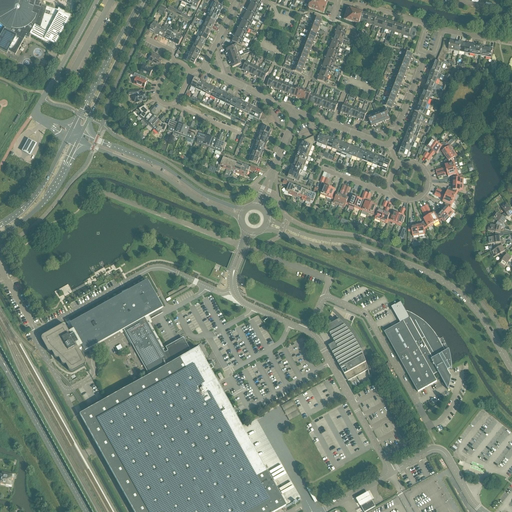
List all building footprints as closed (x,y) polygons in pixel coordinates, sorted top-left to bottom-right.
[(0,0),(0,24),(5,28),(5,30),(4,29),(4,30),(0,36),(0,51),(4,54),(6,50),(16,55),(26,37),(29,39),(31,35),(50,45),(51,43),(55,45),(52,50),(53,50),(71,15),(60,9),(58,8),(57,10),(41,5),(41,7),(39,7),(40,2),(40,1),(40,3),(35,1),(35,0),(0,0)] [(191,9),(192,6),(195,0),(189,0),(186,6),(191,9)] [(197,9),(201,1),(198,0),(197,0),(198,0),(197,0),(195,0),(192,6),(197,9)] [(308,9),(309,9),(323,14),(328,2),(321,0),(311,0),(310,6),(310,5),(308,9)] [(210,7),(212,8),(220,12),(221,10),(222,10),(223,7),(215,3),(212,2),(210,7)] [(260,7),(250,2),(249,4),(251,5),(250,7),(258,11),(260,7)] [(258,11),(250,7),(248,9),(247,9),(246,11),(256,16),(258,11)] [(212,8),(210,13),(218,17),(219,14),(220,12),(212,8)] [(362,13),(355,11),(353,10),(348,8),(344,20),(359,25),(360,21),(362,13)] [(253,21),(256,22),(257,20),(254,19),(256,16),(246,11),(245,13),(246,13),(245,16),(254,20),(253,21)] [(206,17),(208,18),(215,22),(216,19),(217,20),(218,17),(210,13),(207,12),(206,14),(207,14),(206,17)] [(321,20),(322,17),(315,14),(314,17),(312,22),(322,26),(323,23),(321,23),(323,20),(321,20)] [(242,19),(252,24),(253,21),(254,20),(245,16),(244,18),(243,17),(242,19)] [(374,29),(375,26),(379,28),(382,19),(377,17),(374,26),(373,26),(372,28),(374,29)] [(215,22),(208,18),(205,23),(213,27),(215,24),(214,24),(215,22)] [(252,29),(250,28),(252,24),(242,19),(241,21),(242,22),(241,24),(250,29),(249,30),(252,31),(252,29)] [(153,23),(152,22),(151,22),(147,30),(148,31),(152,33),(152,32),(154,33),(158,26),(159,24),(154,21),(153,23)] [(384,32),(385,30),(389,31),(392,22),(387,21),(384,29),(383,29),(382,32),(384,32)] [(203,22),(202,24),(201,27),(210,31),(211,29),(212,29),(213,27),(205,23),(203,22)] [(237,28),(247,33),(249,30),(250,29),(241,24),(240,27),(238,26),(237,28)] [(349,27),(341,24),(340,27),(338,26),(337,29),(336,28),(335,31),(346,35),(347,30),(349,27)] [(393,32),(392,35),(394,35),(395,33),(399,34),(401,25),(397,24),(394,32),(393,32)] [(163,28),(158,26),(154,33),(157,34),(156,35),(159,36),(163,28)] [(164,26),(163,28),(159,36),(162,37),(164,38),(169,28),(164,26)] [(308,31),(319,35),(319,32),(318,32),(319,30),(310,26),(310,27),(308,31)] [(199,29),(198,31),(208,36),(210,34),(209,33),(210,31),(201,27),(200,29),(199,29)] [(174,31),(169,28),(164,38),(166,39),(166,40),(169,41),(174,31)] [(247,33),(237,28),(236,30),(238,31),(237,33),(245,37),(247,33)] [(414,39),(417,30),(411,28),(408,37),(414,39)] [(176,31),(174,30),(174,31),(169,41),(171,42),(172,42),(174,43),(178,35),(179,33),(176,32),(176,31)] [(197,33),(197,34),(196,36),(198,37),(205,41),(207,39),(208,36),(198,31),(197,33)] [(346,35),(335,31),(334,33),(336,33),(335,36),(344,39),(343,40),(349,42),(349,40),(344,38),(346,35)] [(245,37),(237,33),(235,35),(234,35),(233,36),(243,41),(245,37)] [(179,46),(183,38),(178,35),(174,43),(176,44),(179,46)] [(305,39),(315,43),(316,41),(314,41),(315,38),(307,35),(306,36),(305,39)] [(236,45),(237,44),(241,46),(243,41),(233,36),(232,39),(234,39),(230,46),(231,47),(236,45)] [(205,41),(198,37),(196,42),(204,46),(205,43),(204,43),(205,41)] [(342,44),(332,39),(331,41),(332,42),(331,45),(340,48),(340,49),(342,50),(343,48),(341,47),(342,44)] [(193,47),(201,51),(202,49),(204,46),(196,42),(193,47)] [(301,48),(312,52),(312,50),(311,50),(312,47),(303,44),(303,45),(301,48)] [(235,46),(226,49),(227,52),(226,53),(227,57),(229,56),(230,61),(229,62),(230,66),(232,65),(233,68),(242,65),(235,46)] [(201,51),(193,47),(191,52),(199,56),(200,53),(201,51)] [(339,59),(340,57),(337,56),(339,52),(328,48),(328,49),(327,50),(328,51),(329,51),(328,54),(337,57),(336,58),(339,59)] [(187,56),(188,57),(196,60),(197,58),(197,59),(199,56),(191,52),(189,51),(187,56)] [(413,55),(404,52),(402,56),(413,60),(413,58),(412,58),(413,55)] [(151,53),(150,55),(150,56),(148,61),(150,62),(159,67),(162,61),(159,60),(160,57),(151,53)] [(298,57),(308,61),(309,59),(307,59),(308,56),(300,53),(299,54),(298,57)] [(325,58),(335,62),(336,58),(337,57),(328,54),(327,56),(325,55),(325,58)] [(186,62),(194,66),(195,63),(195,62),(196,60),(188,57),(186,62)] [(335,62),(325,58),(324,60),(325,60),(324,63),(333,66),(333,67),(336,68),(336,66),(334,65),(335,62)] [(434,65),(433,66),(441,69),(445,71),(447,65),(443,64),(444,61),(438,59),(437,61),(434,60),(433,64),(434,65)] [(399,65),(409,69),(410,67),(409,67),(410,64),(401,61),(400,62),(399,65)] [(148,64),(143,62),(141,65),(143,66),(140,72),(150,76),(153,70),(147,67),(148,64)] [(243,66),(238,68),(245,72),(244,73),(246,74),(251,64),(246,62),(244,66),(243,66)] [(294,66),(305,70),(305,68),(304,68),(305,65),(296,62),(294,66)] [(251,64),(246,74),(248,75),(249,73),(251,75),(255,66),(251,64)] [(255,78),(259,68),(255,66),(251,75),(253,76),(253,77),(255,78)] [(292,71),(301,74),(302,72),(304,72),(305,70),(294,66),(292,71)] [(332,71),(321,66),(320,68),(322,69),(321,72),(330,75),(332,71)] [(430,71),(440,74),(441,69),(433,66),(433,67),(432,67),(430,71)] [(259,68),(255,78),(257,79),(257,78),(260,79),(264,70),(259,68)] [(263,82),(268,72),(264,70),(260,79),(262,80),(261,81),(263,82)] [(395,74),(406,78),(406,76),(405,76),(406,73),(397,70),(397,71),(395,74)] [(134,84),(144,88),(147,82),(145,81),(147,78),(135,73),(129,71),(128,72),(127,74),(134,76),(133,78),(136,79),(134,84)] [(429,76),(438,79),(439,80),(441,75),(440,74),(430,71),(429,74),(430,75),(429,76)] [(326,84),(328,80),(328,79),(318,75),(317,77),(318,78),(317,81),(326,84)] [(436,84),(438,79),(429,76),(429,77),(428,77),(426,81),(436,84)] [(271,77),(267,86),(270,87),(269,89),(271,90),(275,79),(271,77)] [(195,78),(191,87),(196,89),(200,81),(199,81),(199,80),(195,78)] [(276,90),(280,81),(275,79),(271,90),(273,90),(274,89),(276,90)] [(392,83),(402,87),(403,85),(401,85),(402,82),(394,79),(393,80),(392,83)] [(200,81),(196,89),(201,92),(205,83),(202,81),(201,82),(200,81)] [(438,85),(436,84),(426,81),(425,84),(426,85),(425,86),(436,90),(438,85)] [(205,83),(201,92),(206,94),(210,86),(208,85),(209,84),(205,83)] [(285,93),(289,84),(284,83),(280,93),(282,94),(283,92),(285,93)] [(293,83),(292,86),(289,84),(285,93),(288,94),(287,96),(289,97),(293,86),(294,87),(295,84),(293,83)] [(210,86),(206,94),(210,96),(215,87),(211,86),(211,87),(210,86)] [(293,86),(289,97),(291,97),(292,96),(294,97),(298,88),(294,87),(293,86)] [(300,89),(298,88),(294,97),(301,99),(307,102),(311,93),(309,92),(310,90),(307,89),(306,91),(304,90),(302,90),(303,88),(300,86),(300,89)] [(422,91),(432,94),(434,95),(436,90),(425,86),(425,88),(424,87),(422,91)] [(215,87),(210,96),(215,99),(219,91),(218,90),(218,89),(215,87)] [(388,92),(399,96),(399,94),(398,94),(399,91),(390,87),(388,92)] [(219,91),(215,99),(220,101),(225,92),(221,90),(221,91),(219,91)] [(145,94),(139,95),(139,91),(129,92),(129,96),(134,95),(135,96),(134,96),(136,103),(146,100),(145,94)] [(422,95),(421,96),(430,99),(432,100),(434,95),(432,94),(422,91),(421,94),(422,95)] [(225,103),(229,95),(228,95),(228,94),(225,92),(220,101),(225,103)] [(316,92),(315,94),(311,93),(307,102),(310,103),(310,104),(312,105),(316,95),(317,95),(318,93),(316,92)] [(399,96),(388,92),(387,97),(395,100),(396,98),(398,98),(399,96)] [(229,95),(225,103),(230,106),(234,97),(231,95),(230,96),(229,95)] [(316,105),(320,97),(317,95),(316,95),(312,105),(314,106),(314,105),(316,105)] [(418,101),(428,105),(430,99),(421,96),(421,98),(420,97),(418,101)] [(235,108),(239,100),(237,100),(238,99),(234,97),(230,106),(235,108)] [(385,101),(395,105),(396,103),(395,103),(395,100),(387,97),(385,101)] [(326,109),(329,100),(324,98),(320,109),(323,110),(323,108),(326,109)] [(240,111),(244,101),(241,100),(240,101),(239,100),(235,108),(240,111)] [(244,115),(244,113),(248,105),(247,104),(248,103),(244,101),(240,111),(243,112),(241,114),(242,114),(243,114),(244,115)] [(382,106),(384,110),(387,109),(389,114),(390,114),(393,107),(394,107),(395,105),(385,101),(383,106),(382,106)] [(417,106),(426,110),(428,105),(418,101),(417,105),(418,105),(417,106)] [(335,113),(338,104),(333,102),(329,112),(332,113),(332,112),(335,113)] [(344,104),(340,114),(342,115),(343,114),(345,115),(349,106),(344,104)] [(244,113),(249,115),(254,106),(250,105),(250,106),(248,105),(244,113)] [(147,110),(147,109),(146,106),(134,112),(135,113),(136,112),(139,115),(138,116),(143,120),(144,121),(151,113),(147,110)] [(248,118),(253,120),(254,118),(258,110),(257,109),(257,108),(254,106),(249,115),(248,118)] [(416,107),(414,111),(426,116),(428,110),(426,110),(417,106),(417,108),(416,107)] [(353,107),(349,118),(351,119),(352,117),(354,118),(358,109),(353,107)] [(254,118),(261,121),(267,119),(266,117),(264,113),(263,112),(264,111),(260,109),(260,110),(258,110),(254,118)] [(369,122),(367,117),(366,116),(367,113),(362,111),(358,121),(360,122),(361,121),(367,123),(369,122)] [(388,115),(386,111),(382,112),(386,123),(388,122),(387,121),(390,120),(388,115)] [(386,123),(382,112),(377,114),(381,123),(383,122),(384,124),(386,123)] [(148,125),(155,117),(151,113),(144,121),(148,125)] [(423,117),(414,113),(412,117),(413,117),(413,119),(421,122),(423,117)] [(373,116),(377,127),(379,126),(378,124),(381,123),(377,114),(373,116)] [(370,122),(372,127),(374,126),(375,127),(377,127),(373,116),(368,118),(370,122)] [(155,117),(148,125),(153,129),(160,121),(155,117)] [(421,122),(413,119),(412,120),(411,120),(410,123),(419,127),(421,122)] [(167,125),(164,124),(163,124),(160,121),(153,129),(154,130),(158,134),(161,131),(165,132),(167,125)] [(168,131),(174,133),(175,134),(179,124),(170,121),(168,126),(169,127),(168,131)] [(270,128),(269,125),(268,122),(263,124),(263,125),(263,126),(261,131),(270,135),(271,132),(272,131),(271,131),(271,129),(270,129),(270,128)] [(421,128),(419,127),(410,123),(408,127),(409,127),(409,129),(419,133),(421,128)] [(173,136),(179,139),(180,136),(184,126),(179,124),(175,134),(174,133),(173,136)] [(180,136),(186,138),(190,128),(184,126),(180,136)] [(186,138),(187,138),(193,141),(195,137),(196,137),(198,132),(190,128),(186,138)] [(406,133),(417,138),(419,133),(409,129),(408,130),(407,130),(406,133)] [(270,135),(261,131),(259,130),(257,135),(267,139),(268,138),(269,139),(270,135)] [(196,143),(202,145),(203,146),(207,136),(199,133),(196,139),(198,139),(196,143)] [(319,134),(314,136),(312,137),(314,143),(315,142),(322,145),(325,136),(324,136),(324,135),(320,133),(320,134),(319,134)] [(417,138),(406,133),(404,137),(405,137),(405,139),(415,143),(417,138)] [(267,139),(257,135),(255,141),(266,145),(268,141),(267,141),(267,139)] [(209,148),(213,138),(207,136),(203,146),(209,148)] [(326,137),(325,136),(322,145),(327,147),(328,144),(330,137),(328,136),(327,136),(326,137)] [(332,149),(335,140),(334,140),(334,139),(330,137),(328,144),(327,147),(328,147),(332,149)] [(213,138),(209,148),(214,150),(218,141),(213,138)] [(309,138),(306,140),(304,141),(303,142),(302,142),(301,143),(300,143),(299,147),(310,151),(313,144),(313,143),(312,144),(309,138)] [(36,144),(28,139),(21,151),(30,156),(36,144)] [(411,147),(413,148),(415,143),(405,139),(404,140),(403,140),(402,143),(411,147)] [(433,139),(427,147),(432,150),(438,142),(433,139)] [(253,145),(263,149),(264,148),(265,149),(266,145),(255,141),(255,140),(253,145)] [(337,151),(341,141),(337,140),(336,141),(335,140),(332,149),(337,151)] [(223,149),(224,150),(227,144),(218,141),(214,150),(216,151),(215,154),(220,156),(221,153),(222,153),(223,149)] [(341,155),(342,153),(345,144),(344,144),(344,143),(341,141),(337,151),(336,153),(341,155)] [(437,154),(439,152),(442,146),(444,147),(447,145),(445,143),(444,143),(441,143),(440,144),(438,142),(432,150),(429,154),(426,159),(429,161),(434,154),(433,153),(434,152),(437,154)] [(401,149),(409,152),(411,147),(402,143),(400,147),(401,148),(401,149)] [(441,153),(442,152),(445,156),(453,150),(450,146),(448,143),(447,145),(444,147),(442,146),(439,152),(441,153)] [(345,144),(342,153),(347,155),(351,145),(347,144),(347,145),(345,144)] [(263,149),(253,145),(251,150),(262,155),(264,151),(263,151),(263,149)] [(351,145),(347,155),(352,157),(355,148),(354,148),(355,147),(351,145)] [(298,152),(309,156),(310,151),(299,147),(297,150),(298,151),(298,152)] [(355,148),(352,157),(357,158),(361,149),(357,148),(357,149),(355,148)] [(361,163),(362,160),(365,152),(364,152),(365,151),(361,149),(357,158),(360,160),(359,162),(361,163)] [(403,156),(407,157),(409,152),(401,149),(400,150),(399,150),(398,154),(399,154),(403,156)] [(249,155),(251,156),(259,160),(260,158),(261,159),(262,155),(251,150),(249,155)] [(456,160),(455,157),(457,156),(453,150),(445,156),(447,159),(444,161),(445,165),(448,164),(455,162),(454,160),(456,160)] [(295,157),(307,161),(309,156),(298,152),(297,153),(296,153),(295,157)] [(365,152),(362,160),(367,162),(371,153),(367,152),(367,153),(365,152)] [(371,153),(367,162),(372,164),(376,156),(374,156),(375,154),(371,153)] [(377,166),(381,157),(377,155),(377,157),(376,156),(372,164),(377,166)] [(249,162),(258,165),(260,161),(259,161),(259,160),(251,156),(249,162)] [(294,162),(305,166),(307,161),(295,157),(293,160),(295,161),(294,162)] [(381,157),(377,166),(382,168),(386,160),(384,159),(385,158),(381,157)] [(227,170),(230,160),(224,158),(220,165),(223,166),(223,168),(227,170)] [(388,170),(391,161),(387,159),(387,160),(386,160),(382,168),(382,170),(387,172),(388,170)] [(436,170),(437,174),(456,168),(458,167),(456,159),(456,160),(454,160),(455,162),(448,164),(445,165),(446,169),(444,169),(444,168),(436,170)] [(230,160),(227,170),(231,171),(231,170),(234,171),(237,163),(230,160)] [(291,167),(303,171),(305,166),(294,162),(294,163),(292,163),(291,167)] [(240,175),(244,165),(237,163),(234,171),(236,172),(236,173),(240,175)] [(244,165),(240,175),(244,176),(245,175),(247,176),(250,170),(255,172),(256,168),(251,166),(250,168),(244,165)] [(301,175),(303,171),(291,167),(290,170),(291,171),(290,172),(298,175),(299,174),(301,175)] [(447,174),(448,177),(451,176),(458,174),(456,168),(437,174),(438,177),(446,175),(446,174),(447,174)] [(287,177),(296,181),(298,175),(290,172),(290,173),(288,173),(287,177)] [(464,179),(459,178),(458,174),(451,176),(452,179),(453,179),(453,184),(463,185),(464,179)] [(326,186),(328,182),(329,180),(329,179),(328,179),(325,178),(323,183),(322,183),(319,190),(322,191),(320,195),(326,197),(328,192),(330,188),(328,187),(326,186)] [(289,193),(288,194),(293,196),(296,187),(290,184),(290,183),(284,180),(283,184),(289,186),(286,192),(289,193)] [(451,189),(450,192),(457,195),(458,191),(463,191),(463,185),(453,184),(453,189),(451,189)] [(346,197),(348,193),(350,188),(346,186),(344,192),(343,196),(339,205),(345,208),(346,205),(348,198),(346,197)] [(296,187),(293,196),(297,198),(297,196),(300,197),(303,189),(296,187)] [(314,191),(313,193),(309,192),(306,201),(310,203),(310,201),(313,202),(319,188),(316,187),(315,189),(314,191)] [(328,198),(333,200),(334,200),(337,194),(334,193),(335,190),(330,188),(328,192),(326,197),(328,198)] [(303,189),(300,197),(302,198),(302,200),(306,201),(309,192),(303,189)] [(450,192),(447,191),(445,196),(454,200),(457,195),(450,192)] [(363,201),(364,201),(366,198),(368,193),(364,192),(361,200),(358,199),(354,208),(360,210),(363,201)] [(445,196),(441,195),(436,193),(434,196),(442,199),(443,198),(444,198),(443,202),(445,203),(452,206),(451,208),(454,210),(456,207),(455,204),(453,204),(454,200),(445,196)] [(334,200),(333,203),(339,205),(343,196),(337,194),(334,200)] [(348,198),(346,205),(347,205),(354,208),(358,199),(352,196),(351,199),(348,198)] [(365,201),(362,211),(361,214),(366,216),(368,213),(371,204),(365,201)] [(389,209),(391,204),(388,203),(386,208),(384,212),(380,221),(386,224),(387,221),(390,214),(388,213),(389,209)] [(444,206),(445,207),(442,211),(450,218),(454,213),(450,210),(451,208),(452,206),(445,203),(444,206)] [(507,203),(501,207),(506,213),(501,216),(506,219),(510,222),(511,220),(509,217),(511,215),(511,211),(510,208),(507,203)] [(374,216),(376,216),(378,210),(376,209),(377,206),(371,204),(368,213),(374,216)] [(431,213),(427,205),(424,207),(433,225),(439,222),(434,213),(431,215),(430,214),(431,213)] [(426,217),(423,219),(425,221),(428,228),(433,225),(424,207),(421,209),(425,216),(426,216),(426,217)] [(376,216),(375,219),(380,221),(384,212),(378,210),(376,216)] [(434,213),(439,222),(441,221),(443,223),(445,221),(446,222),(450,218),(442,211),(440,213),(438,211),(434,213)] [(396,224),(399,215),(394,212),(393,215),(390,214),(387,221),(389,221),(396,224)] [(496,212),(492,217),(498,221),(495,226),(502,227),(505,228),(506,226),(503,224),(506,219),(501,216),(496,212)] [(399,215),(396,224),(401,226),(405,217),(399,215)] [(426,229),(428,228),(425,221),(422,223),(422,225),(417,225),(419,236),(425,235),(424,230),(426,229)] [(495,233),(496,237),(500,237),(504,236),(503,233),(500,233),(502,227),(495,226),(489,224),(487,231),(495,233)] [(408,232),(412,232),(413,237),(419,236),(417,225),(412,226),(412,225),(408,225),(408,232)] [(494,246),(494,249),(502,246),(505,244),(504,242),(500,242),(500,237),(496,237),(487,238),(488,245),(496,243),(496,246),(494,246)] [(506,254),(509,251),(507,249),(504,251),(502,246),(494,249),(490,251),(493,257),(500,254),(504,257),(506,254)] [(506,254),(504,257),(499,265),(504,269),(509,262),(511,262),(511,255),(511,258),(506,254)] [(274,511),(285,506),(210,371),(212,370),(213,370),(212,367),(211,366),(208,367),(204,360),(206,359),(200,348),(190,353),(190,354),(189,355),(183,344),(177,347),(176,345),(173,347),(174,349),(169,351),(170,353),(167,355),(148,321),(149,321),(150,323),(151,323),(150,320),(163,313),(161,309),(163,308),(158,298),(160,297),(157,293),(155,294),(148,281),(68,325),(69,326),(66,328),(65,327),(64,327),(64,326),(63,326),(62,326),(61,326),(60,326),(59,327),(58,327),(43,335),(42,336),(41,337),(41,338),(41,339),(41,340),(41,341),(41,342),(47,352),(48,352),(48,353),(49,353),(50,353),(51,353),(51,352),(54,358),(55,359),(56,359),(57,359),(58,359),(61,365),(62,365),(63,366),(64,366),(65,366),(67,369),(67,370),(68,370),(69,371),(70,371),(70,372),(71,372),(72,372),(73,371),(83,366),(83,365),(84,365),(84,364),(84,363),(84,362),(84,361),(84,360),(84,359),(83,359),(79,352),(82,350),(83,352),(122,330),(123,331),(119,332),(120,334),(123,332),(130,345),(132,344),(150,376),(79,415),(124,494),(133,511),(274,511)] [(398,324),(384,332),(418,392),(437,382),(435,376),(438,373),(441,374),(449,388),(451,377),(448,371),(451,370),(449,350),(446,352),(434,333),(420,318),(407,311),(401,302),(392,307),(392,308),(401,323),(398,324)] [(327,328),(328,330),(336,346),(330,349),(348,381),(368,370),(369,374),(369,377),(370,377),(369,374),(368,370),(367,366),(366,362),(364,356),(361,350),(360,347),(358,344),(356,340),(353,336),(350,332),(348,329),(346,326),(343,324),(340,320),(337,317),(336,317),(337,318),(340,321),(327,328)] [(289,421),(300,415),(291,400),(281,406),(289,421)] [(10,485),(12,474),(4,473),(4,476),(0,476),(0,477),(0,483),(1,483),(0,485),(6,486),(6,484),(10,485)] [(361,507),(363,511),(365,511),(375,507),(372,500),(361,507)]
